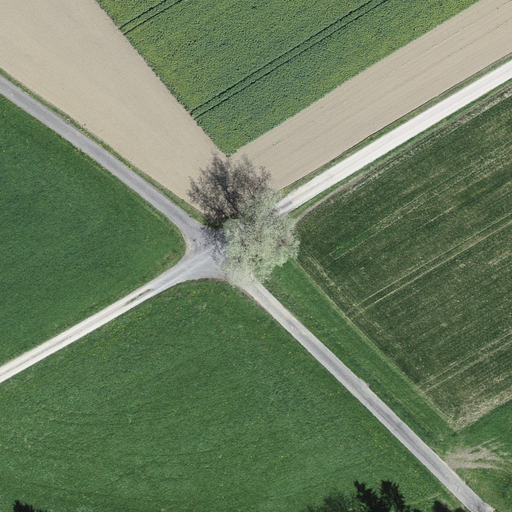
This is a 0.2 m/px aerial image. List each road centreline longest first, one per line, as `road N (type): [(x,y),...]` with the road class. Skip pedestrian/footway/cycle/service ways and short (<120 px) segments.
road 1 (residential): [(477,511),(219,254)]
road 2 (track): [(219,254),(511,67)]
road 3 (track): [(219,254),(174,208),(0,82)]
road 4 (track): [(0,373),(219,254)]
